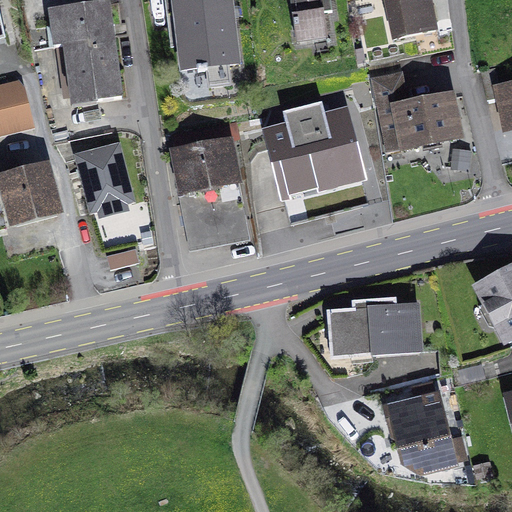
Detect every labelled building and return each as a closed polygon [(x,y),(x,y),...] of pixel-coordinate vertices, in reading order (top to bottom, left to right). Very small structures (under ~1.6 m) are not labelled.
[(230,0),(165,0),(169,29),(184,28),(186,46),(179,47),(182,72),(205,69),(207,89),(231,86),(228,67),(238,65),(230,0)] [(291,0),(297,40),(327,36),(324,15),(333,14),(331,0),(291,0)] [(429,0),(392,0),(396,14),(389,16),(394,41),(436,33),(429,0)] [(110,6),(51,14),(55,50),(64,49),(72,108),(122,101),(110,6)] [(511,90),(502,93),(497,71),(482,74),(488,102),(503,99),(509,130),(511,128),(511,90)] [(402,75),(372,80),(386,155),(461,141),(453,99),(408,107),(402,75)] [(0,131),(31,123),(22,90),(0,95),(0,131)] [(287,132),(267,137),(280,186),(349,168),(352,183),(363,180),(347,116),(327,122),(323,106),(283,117),(287,132)] [(249,241),(230,144),(175,154),(194,252),(249,241)] [(118,150),(78,161),(93,214),(133,204),(118,150)] [(4,164),(2,169),(16,222),(35,217),(37,222),(57,216),(45,172),(21,178),(18,165),(13,161),(8,161),(4,164)] [(140,265),(136,250),(108,259),(112,273),(140,265)] [(511,271),(478,289),(507,343),(511,340),(511,271)] [(354,312),(329,314),(332,354),(372,352),(373,358),(422,355),(418,307),(396,309),(396,301),(353,304),(354,312)] [(436,396),(387,408),(395,440),(403,444),(408,462),(428,473),(454,466),(452,460),(464,457),(460,442),(448,445),(436,396)] [(477,471),(479,480),(492,477),(490,469),(477,471)]
